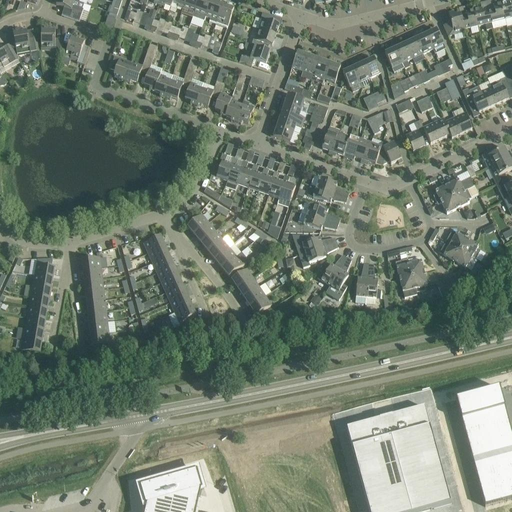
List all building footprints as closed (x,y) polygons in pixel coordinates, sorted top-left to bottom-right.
[(80,3),(70,0),(58,0),(56,6),(67,9),(65,15),(80,21),(83,11),(81,10),(83,5),(80,3)] [(118,0),(113,0),(111,7),(119,10),(122,1),(118,0)] [(173,0),(172,4),(173,4),(178,6),(178,8),(183,10),(186,0),(173,0)] [(195,12),(199,0),(186,0),(183,10),(189,12),(189,10),(195,12)] [(199,0),(195,12),(193,18),(204,22),(206,18),(211,2),(206,0),(199,0)] [(218,4),(211,2),(206,18),(211,20),(210,22),(216,24),(223,4),(219,2),(218,4)] [(511,7),(511,8),(509,3),(502,5),(505,21),(511,19),(511,7)] [(228,6),(223,4),(216,24),(228,28),(234,10),(227,7),(228,6)] [(491,24),(492,24),(505,21),(502,5),(493,7),(494,12),(489,13),(491,24)] [(491,24),(489,13),(483,15),(482,10),(474,12),(478,27),(485,26),(487,32),(493,30),(492,24),(491,24)] [(464,31),(478,27),(474,12),(466,14),(467,19),(462,20),(464,31)] [(462,20),(461,15),(455,16),(454,13),(449,15),(451,23),(444,27),(449,38),(454,35),(455,41),(466,39),(464,31),(462,20)] [(274,18),(263,14),(261,20),(263,20),(259,31),(276,36),(280,26),(272,23),(274,18)] [(150,32),(154,21),(148,19),(145,28),(147,31),(150,32)] [(159,23),(154,21),(150,32),(153,33),(156,31),(159,23)] [(176,29),(171,27),(168,36),(169,39),(172,40),(176,29)] [(50,29),(41,29),(41,40),(41,52),(49,52),(49,48),(55,48),(55,53),(64,53),(63,40),(56,40),(56,32),(50,32),(50,29)] [(182,31),(176,29),(172,40),(176,41),(178,40),(179,39),(182,31)] [(21,31),(13,32),(15,42),(17,55),(30,52),(31,53),(39,52),(35,31),(33,31),(33,32),(27,33),(27,32),(22,33),(21,31)] [(272,47),(276,36),(259,31),(256,41),(254,40),(252,46),(263,50),(265,44),(272,47)] [(446,50),(444,46),(437,31),(426,35),(433,51),(435,55),(446,50)] [(199,37),(194,35),(190,43),(190,44),(191,47),(195,48),(199,37)] [(423,56),(433,51),(426,35),(416,40),(423,56)] [(85,67),(91,50),(83,47),(85,44),(79,42),(80,40),(72,37),(69,46),(65,58),(78,63),(77,64),(85,67)] [(204,38),(199,37),(195,48),(198,49),(201,48),(204,38)] [(413,60),(423,56),(416,40),(406,45),(413,60)] [(222,45),(216,43),(213,52),(215,55),(218,56),(222,45)] [(263,50),(252,46),(246,44),(245,48),(247,53),(245,57),(242,56),(240,62),(252,66),(254,61),(266,65),(270,53),(263,50)] [(0,69),(4,68),(4,69),(18,61),(14,54),(9,45),(2,49),(0,46),(0,69)] [(153,61),(154,58),(158,48),(150,45),(146,58),(153,61)] [(403,65),(413,60),(406,45),(396,49),(403,65)] [(392,70),(403,65),(396,49),(385,54),(392,70)] [(171,66),(171,63),(175,54),(169,52),(166,61),(165,64),(171,66)] [(303,73),(309,57),(298,53),(292,69),(303,73)] [(126,61),(123,60),(113,57),(109,70),(115,73),(114,76),(120,78),(119,81),(125,83),(131,66),(125,64),(126,61)] [(312,82),(319,61),(309,57),(303,73),(301,78),(312,82)] [(150,70),(151,67),(153,61),(146,58),(143,67),(137,65),(137,68),(131,66),(125,83),(130,84),(131,82),(137,84),(142,71),(148,73),(150,70)] [(474,67),(480,65),(485,62),(483,58),(478,60),(478,61),(472,63),(472,62),(472,63),(474,67)] [(381,75),(377,65),(374,59),(364,64),(371,79),(381,75)] [(472,63),(472,62),(471,59),(463,62),(464,64),(462,66),(464,72),(474,67),(472,63)] [(195,75),(196,72),(199,62),(191,60),(187,72),(195,75)] [(448,68),(453,66),(450,60),(440,65),(444,74),(450,72),(448,68)] [(324,80),(330,64),(319,61),(312,82),(322,85),(324,80)] [(330,64),(324,80),(335,84),(341,68),(330,64)] [(360,84),(371,79),(364,64),(353,69),(360,84)] [(444,74),(440,65),(434,68),(436,72),(431,74),(434,79),(444,75),(444,74)] [(511,65),(502,71),(503,73),(508,85),(511,83),(511,65)] [(163,70),(151,67),(150,70),(148,73),(144,86),(150,88),(149,91),(155,93),(162,73),(163,70)] [(360,84),(353,69),(343,74),(352,94),(362,89),(360,84)] [(224,85),(225,82),(229,72),(221,70),(217,83),(224,85)] [(191,84),(193,81),(195,75),(187,72),(184,80),(173,77),(171,83),(165,99),(171,101),(171,98),(178,101),(183,85),(190,87),(191,84)] [(431,74),(427,75),(425,72),(419,75),(424,84),(434,79),(431,74)] [(171,83),(173,77),(162,73),(155,93),(161,95),(160,97),(165,99),(171,83)] [(492,89),(491,89),(499,105),(509,100),(505,93),(511,91),(503,73),(497,76),(500,81),(490,85),(492,89)] [(241,91),(242,88),(246,78),(240,76),(236,88),(241,91)] [(262,90),(265,82),(252,78),(249,85),(262,90)] [(413,88),(411,84),(409,79),(400,84),(404,93),(413,88)] [(204,85),(193,81),(191,84),(190,87),(185,100),(191,103),(190,105),(196,107),(202,90),(204,85)] [(221,94),(224,85),(217,83),(214,92),(208,90),(208,92),(202,90),(196,107),(201,109),(202,106),(208,108),(213,95),(219,98),(221,94)] [(337,102),(340,93),(341,90),(335,88),(331,100),(337,102)] [(465,99),(470,109),(475,107),(479,114),(489,110),(481,93),(479,88),(469,93),(469,91),(463,93),(465,98),(465,99)] [(452,100),(452,98),(447,89),(442,92),(447,103),(452,100)] [(489,110),(499,105),(491,89),(481,93),(489,110)] [(399,91),(393,94),(395,101),(402,97),(399,91)] [(384,104),(379,92),(362,99),(367,111),(384,104)] [(441,105),(447,103),(442,92),(436,94),(441,105)] [(226,96),(221,94),(219,98),(215,111),(221,113),(220,115),(226,117),(231,100),(226,98),(226,96)] [(301,112),(305,102),(285,95),(284,99),(287,100),(284,107),(301,112)] [(331,100),(319,95),(317,101),(329,106),(331,100)] [(433,109),(432,107),(428,98),(422,101),(427,112),(433,109)] [(236,124),(242,107),(236,105),(237,102),(231,100),(226,117),(232,119),(231,122),(236,124)] [(399,114),(412,109),(409,101),(396,106),(399,114)] [(422,114),(427,112),(422,101),(417,103),(421,112),(422,114)] [(254,108),(249,106),(250,104),(244,102),(242,107),(236,124),(242,125),(242,123),(249,125),(254,108)] [(328,110),(318,106),(316,105),(312,116),(325,120),(328,110)] [(299,117),(301,112),(284,107),(282,114),(279,113),(278,116),(297,123),(304,125),(306,120),(299,117)] [(352,131),(353,128),(357,117),(350,115),(350,117),(352,118),(349,127),(352,128),(351,129),(350,129),(347,137),(350,138),(352,131)] [(377,124),(383,121),(380,115),(374,118),(377,124)] [(454,119),(462,135),(472,131),(465,115),(454,119)] [(302,130),(304,125),(297,123),(278,116),(277,120),(280,120),(277,128),(294,133),(296,128),(302,130)] [(325,120),(312,116),(309,123),(312,124),(311,127),(318,130),(319,127),(320,127),(322,120),(325,120)] [(362,119),(357,117),(353,128),(358,130),(362,119)] [(452,140),(462,135),(454,119),(445,124),(443,120),(452,140)] [(452,140),(443,120),(433,125),(441,141),(450,136),(452,140)] [(425,134),(423,129),(420,122),(409,127),(412,134),(406,137),(413,153),(425,148),(420,136),(425,134)] [(431,145),(441,141),(433,125),(423,129),(425,134),(431,145)] [(316,135),(318,130),(311,127),(309,132),(307,131),(305,137),(315,141),(317,135),(316,135)] [(290,144),(294,133),(277,128),(275,135),(272,134),(271,137),(290,144)] [(341,132),(340,132),(330,128),(322,150),(330,152),(329,155),(332,156),(339,137),(341,132)] [(313,148),(315,141),(305,137),(302,144),(305,145),(304,149),(310,151),(312,147),(313,148)] [(349,140),(339,137),(332,156),(335,157),(336,155),(343,157),(349,140)] [(361,142),(350,138),(349,140),(343,157),(347,158),(348,156),(355,158),(361,142)] [(364,164),(371,145),(361,142),(355,158),(362,161),(361,163),(364,164)] [(381,149),(377,163),(383,165),(389,162),(391,165),(398,162),(399,164),(403,163),(394,144),(385,149),(383,149),(381,149)] [(377,163),(381,149),(371,145),(364,164),(368,166),(369,163),(376,166),(377,163)] [(498,152),(497,150),(482,157),(488,170),(510,159),(504,149),(498,152)] [(250,164),(253,153),(248,152),(245,162),(250,164)] [(231,165),(225,163),(227,157),(222,155),(220,162),(222,163),(217,179),(227,182),(233,166),(231,165)] [(238,160),(235,159),(233,159),(231,165),(233,166),(227,182),(228,182),(225,188),(236,192),(238,186),(243,169),(241,169),(236,167),(238,160)] [(496,185),(507,180),(505,174),(511,170),(511,164),(510,159),(488,170),(496,185)] [(248,164),(246,163),(243,162),(241,169),(243,169),(238,186),(248,190),(254,173),(251,172),(246,170),(248,164)] [(259,167),(256,167),(254,166),(251,172),(254,173),(248,190),(259,193),(264,177),(262,176),(256,174),(259,167)] [(476,176),(476,175),(471,166),(466,169),(471,179),(476,176)] [(272,179),(267,177),(269,171),(264,169),(262,176),(264,177),(259,193),(269,197),(275,180),(272,179)] [(279,175),(277,174),(274,173),(272,179),(275,180),(269,197),(279,200),(285,184),(283,183),(277,181),(279,175)] [(290,178),(287,177),(285,176),(283,183),(285,184),(279,200),(290,204),(296,187),(288,185),(290,178)] [(475,187),(471,179),(470,178),(460,183),(458,181),(447,187),(453,198),(475,187)] [(311,187),(348,200),(349,195),(338,189),(338,190),(336,189),(337,185),(320,179),(316,188),(311,186),(311,187)] [(504,201),(511,196),(511,184),(510,185),(507,180),(496,185),(504,201)] [(346,204),(348,200),(311,187),(307,196),(331,204),(332,200),(334,201),(334,202),(346,204)] [(438,205),(453,198),(447,187),(435,192),(437,195),(433,197),(438,205)] [(468,201),(472,199),(479,196),(475,187),(453,198),(458,210),(470,204),(468,201)] [(447,215),(458,210),(453,198),(438,205),(438,206),(441,204),(447,215)] [(328,212),(310,206),(305,204),(301,214),(307,216),(338,226),(340,222),(329,216),(329,217),(327,216),(328,212)] [(221,214),(224,210),(218,207),(214,214),(217,218),(221,214)] [(209,224),(202,216),(188,227),(195,236),(209,224)] [(337,231),(338,226),(307,216),(304,225),(321,231),(323,227),(325,228),(324,229),(337,231)] [(201,244),(216,233),(209,224),(195,236),(201,244)] [(496,231),(493,225),(483,230),(486,236),(496,231)] [(511,229),(501,234),(503,240),(511,236),(511,229)] [(208,253),(223,241),(216,233),(201,244),(208,253)] [(456,234),(456,235),(451,233),(446,243),(461,252),(467,241),(456,234)] [(148,255),(165,247),(161,237),(144,245),(148,255)] [(320,239),(310,242),(308,237),(292,237),(299,257),(305,255),(337,244),(335,240),(323,242),(323,243),(321,243),(320,239)] [(215,261),(230,249),(223,241),(208,253),(215,261)] [(478,261),(476,260),(480,252),(477,250),(479,247),(467,241),(461,252),(478,261)] [(455,263),(461,252),(446,243),(440,254),(444,256),(444,257),(455,263)] [(309,264),(317,262),(326,259),(325,255),(327,254),(327,255),(339,249),(337,244),(305,255),(299,257),(303,269),(310,267),(309,264)] [(153,265),(170,257),(165,247),(148,255),(153,265)] [(222,269),(237,258),(230,249),(215,261),(222,269)] [(471,272),(478,261),(461,252),(455,263),(471,272)] [(229,278),(249,262),(242,253),(237,258),(222,269),(229,278)] [(330,287),(347,259),(343,256),(335,266),(336,267),(335,268),(331,266),(325,276),(321,273),(317,279),(330,287)] [(174,267),(170,257),(153,265),(157,275),(174,267)] [(425,274),(421,262),(420,258),(408,261),(409,265),(412,278),(425,274)] [(83,272),(101,270),(100,259),(82,261),(83,272)] [(347,288),(343,285),(349,277),(345,275),(346,273),(347,274),(352,262),(347,259),(330,287),(343,295),(347,288)] [(408,261),(396,265),(400,281),(412,278),(408,261)] [(366,305),(369,266),(364,265),(361,278),(362,278),(362,280),(358,280),(356,304),(366,305)] [(35,277),(53,280),(55,269),(37,266),(35,277)] [(376,306),(377,300),(378,281),(374,281),(374,279),(375,279),(374,266),(369,266),(366,305),(376,306)] [(179,277),(174,267),(157,275),(162,284),(179,277)] [(103,280),(101,270),(83,272),(84,283),(103,280)] [(253,279),(247,270),(232,281),(238,290),(253,279)] [(417,296),(417,294),(426,291),(425,288),(428,287),(425,274),(412,278),(417,297),(417,296)] [(454,278),(459,289),(464,286),(459,275),(454,278)] [(51,290),(53,280),(35,277),(33,287),(51,290)] [(183,287),(179,277),(162,284),(166,294),(183,287)] [(405,300),(417,297),(412,278),(400,281),(405,300)] [(259,288),(253,279),(238,290),(244,299),(259,288)] [(104,291),(103,280),(84,283),(86,293),(104,291)] [(134,292),(138,291),(144,288),(141,282),(136,284),(132,286),(134,292)] [(266,297),(265,297),(271,293),(265,285),(259,288),(244,299),(250,308),(266,297)] [(50,301),(51,290),(33,287),(31,298),(50,301)] [(171,304),(187,297),(183,287),(166,294),(171,304)] [(105,302),(104,291),(86,293),(87,304),(105,302)] [(192,307),(187,297),(171,304),(175,314),(192,307)] [(256,317),(265,311),(272,307),(266,297),(250,308),(256,317)] [(315,297),(310,303),(311,303),(316,307),(317,307),(321,301),(315,297)] [(48,312),(50,301),(31,298),(30,309),(48,312)] [(88,315),(106,313),(105,302),(87,304),(88,315)] [(196,317),(192,307),(175,314),(180,324),(196,317)] [(46,323),(48,312),(30,309),(28,319),(46,323)] [(89,326),(108,324),(106,313),(88,315),(89,326)] [(44,333),(46,323),(28,319),(26,330),(44,333)] [(91,337),(109,334),(108,324),(89,326),(91,337)] [(42,344),(44,333),(26,330),(24,341),(42,344)] [(92,347),(110,345),(109,334),(91,337),(92,347)] [(40,355),(42,344),(24,341),(22,352),(40,355)] [(511,436),(499,389),(457,400),(485,506),(511,499),(511,436)] [(426,408),(348,430),(370,511),(429,511),(453,506),(426,408)] [(327,433),(228,462),(241,511),(319,511),(305,459),(332,451),(327,433)] [(147,506),(145,511),(196,511),(199,498),(200,498),(201,491),(203,490),(198,471),(140,487),(145,507),(147,506)]
